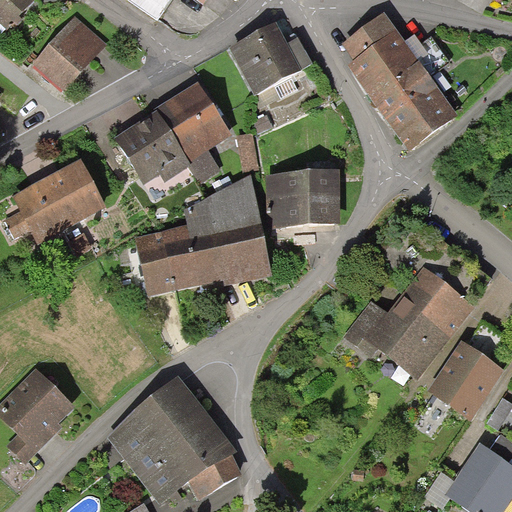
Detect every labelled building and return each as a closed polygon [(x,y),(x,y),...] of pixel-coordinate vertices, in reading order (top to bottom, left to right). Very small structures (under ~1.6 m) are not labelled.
[(0,0),(0,23),(5,29),(31,0),(0,0)] [(125,0),(157,21),(171,0),(194,0),(197,1),(197,0),(125,0)] [(343,46),(357,65),(394,38),(380,19),(343,46)] [(74,25),(33,71),(60,94),(100,48),(74,25)] [(276,27),(228,52),(251,96),(308,66),(296,43),(287,48),(276,27)] [(357,65),(350,70),(408,151),(453,119),(394,38),(357,65)] [(200,96),(159,120),(187,167),(196,182),(216,170),(207,156),(228,143),(200,96)] [(159,120),(117,145),(141,186),(159,175),(163,182),(187,167),(159,120)] [(78,165),(12,200),(20,213),(7,220),(16,237),(29,231),(36,245),(101,211),(78,165)] [(267,180),(270,230),(335,226),(331,175),(267,180)] [(183,215),(186,233),(191,257),(263,244),(250,176),(183,215)] [(186,233),(136,242),(146,295),(268,272),(263,244),(191,257),(186,233)] [(81,240),(70,247),(77,258),(88,251),(81,240)] [(374,348),(412,378),(465,310),(422,276),(388,319),(372,307),(343,343),(365,360),(374,348)] [(462,350),(431,396),(466,420),(498,375),(462,350)] [(32,375),(0,411),(0,417),(20,436),(9,447),(26,462),(72,411),(32,375)] [(179,377),(107,436),(158,506),(187,484),(230,452),(234,448),(217,426),(211,418),(179,377)] [(511,450),(498,441),(488,455),(511,471),(511,450)] [(478,448),(445,497),(466,511),(499,511),(511,493),(511,471),(488,455),(478,448)] [(242,475),(230,452),(187,484),(201,500),(242,475)]
